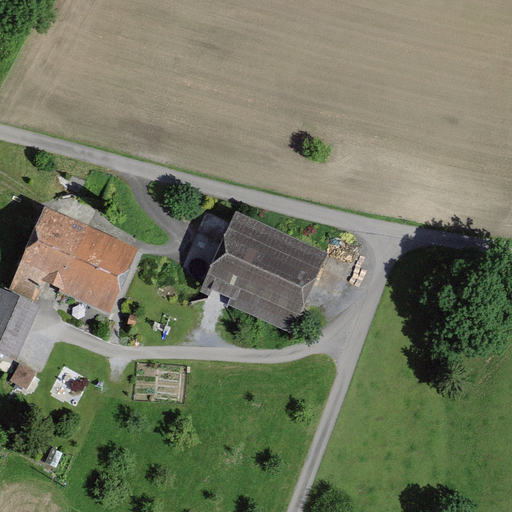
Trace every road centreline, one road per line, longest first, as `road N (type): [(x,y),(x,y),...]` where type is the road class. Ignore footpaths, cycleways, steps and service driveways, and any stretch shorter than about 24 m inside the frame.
road 1 (track): [(511,246),(396,232),(293,511)]
road 2 (residential): [(0,129),(396,232)]
road 3 (track): [(362,327),(268,355),(115,351),(52,324)]
road 4 (unknown): [(0,170),(91,267)]
